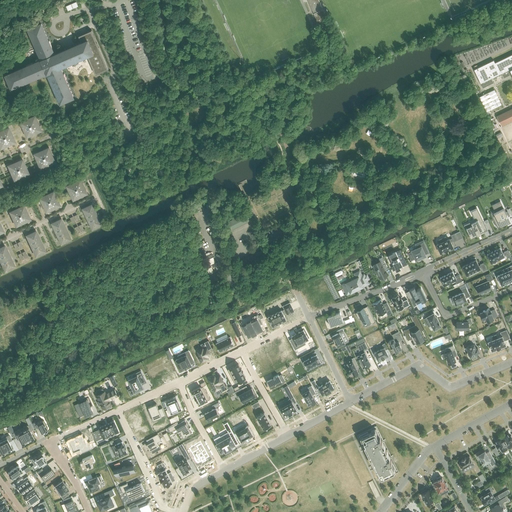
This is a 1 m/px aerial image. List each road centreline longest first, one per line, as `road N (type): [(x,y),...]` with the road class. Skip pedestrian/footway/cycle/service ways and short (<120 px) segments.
road 1 (residential): [(350,402),(420,364),(452,387),(511,363)]
road 2 (residential): [(308,316),(422,273)]
road 3 (residential): [(511,287),(447,314),(422,273)]
